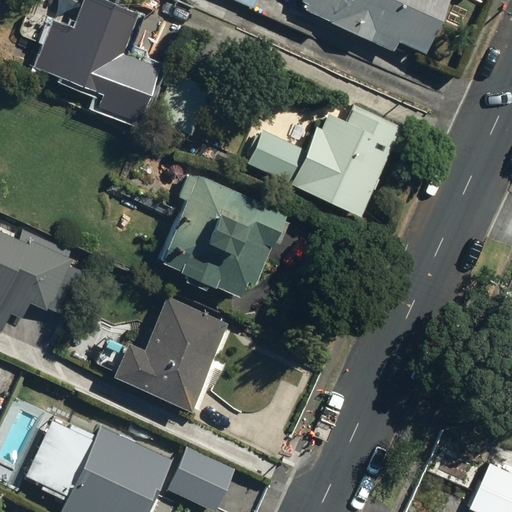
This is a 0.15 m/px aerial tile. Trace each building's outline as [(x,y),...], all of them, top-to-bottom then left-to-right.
[(50,16),(31,65),(67,78),(74,81),(78,71),(111,83),(121,57),(131,60),(137,43),(128,40),(139,12),(108,0),(78,0),(70,23),(50,16)] [(298,0),(304,3),(301,8),(327,20),(327,21),(392,50),(396,41),(423,53),(446,0),(298,0)] [(209,87),(174,69),(151,113),(185,132),(209,87)] [(330,95),(303,149),(260,128),(245,159),(357,214),(399,129),(330,95)] [(195,174),(187,171),(176,195),(184,198),(156,260),(238,296),(245,281),(254,285),(274,241),(278,243),(288,221),(283,218),(286,211),(196,171),(195,174)] [(71,251),(0,219),(0,319),(3,312),(17,317),(24,300),(45,309),(71,251)] [(189,410),(228,322),(164,294),(141,346),(125,339),(109,375),(189,410)] [(217,395),(205,412),(231,431),(243,414),(217,395)] [(140,511),(169,457),(100,422),(95,433),(56,414),(25,476),(64,496),(59,506),(69,511),(140,511)] [(236,466),(186,444),(166,488),(216,511),(236,466)] [(511,511),(511,469),(488,459),(467,504),(483,511),(511,511)]
